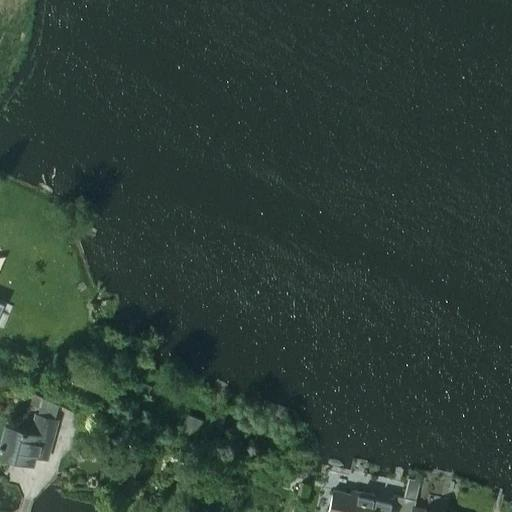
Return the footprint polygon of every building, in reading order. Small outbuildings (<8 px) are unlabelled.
[(0,359),(0,370),(36,385),(39,376),(0,359)] [(116,400),(124,381),(78,363),(71,383),(116,400)] [(128,377),(125,385),(147,394),(150,386),(128,377)] [(28,390),(24,401),(38,406),(42,397),(28,390)] [(45,456),(54,421),(35,416),(31,433),(5,426),(0,443),(0,454),(30,462),(33,453),(45,456)] [(185,419),(181,430),(195,436),(199,425),(185,419)] [(332,490),(327,511),(328,511),(398,511),(402,497),(392,495),(391,499),(390,499),(389,503),(373,499),(373,495),(352,491),(351,495),(332,490)] [(402,497),(398,511),(431,511),(425,510),(424,511),(413,511),(411,511),(414,500),(403,498),(402,497)]
